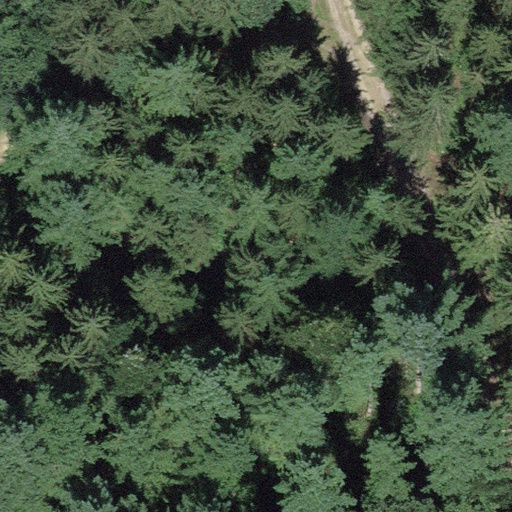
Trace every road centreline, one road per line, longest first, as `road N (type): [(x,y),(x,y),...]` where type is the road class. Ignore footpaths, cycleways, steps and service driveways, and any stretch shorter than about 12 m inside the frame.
road 1 (track): [(335,0),(511,475)]
road 2 (track): [(0,123),(297,0)]
